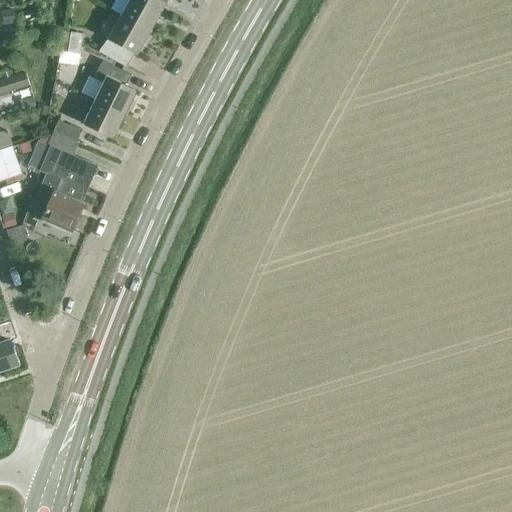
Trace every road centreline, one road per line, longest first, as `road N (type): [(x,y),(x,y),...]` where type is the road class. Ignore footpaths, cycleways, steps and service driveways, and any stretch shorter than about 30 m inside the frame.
road 1 (secondary): [(56,480),(156,213),(268,0)]
road 2 (residential): [(60,352),(125,184),(223,0)]
road 3 (residential): [(23,477),(60,352)]
road 4 (residential): [(60,352),(32,343),(0,256)]
